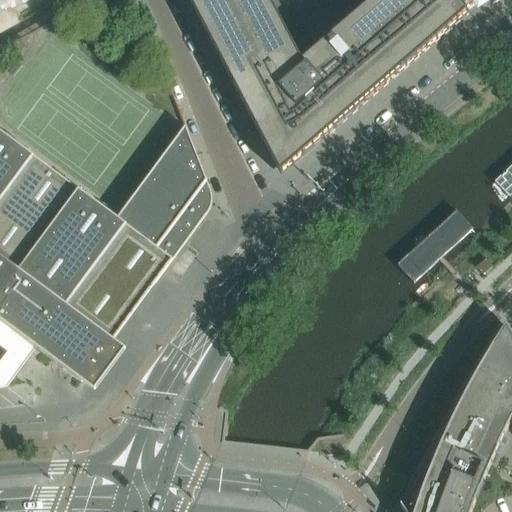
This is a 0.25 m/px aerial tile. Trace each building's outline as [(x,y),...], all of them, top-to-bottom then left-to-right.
[(0,0),(0,13),(33,0),(0,0)] [(271,4),(268,0),(187,0),(190,3),(252,121),(281,177),(295,164),(468,15),(463,9),(456,0),(375,0),(302,64),(271,4)] [(456,0),(463,9),(474,0),(477,0),(480,3),(484,0),(456,0)] [(137,310),(195,232),(207,215),(208,213),(209,211),(211,208),(211,206),(212,205),(212,202),(212,200),(212,198),(212,196),(211,194),(210,191),(207,183),(186,128),(117,220),(0,133),(0,324),(82,385),(96,395),(126,353),(112,343),(137,310)] [(511,172),(492,190),(505,205),(511,198),(511,172)] [(403,261),(416,277),(477,225),(464,209),(403,261)] [(485,261),(477,268),(483,275),(492,267),(485,261)] [(471,511),(474,505),(491,462),(511,419),(511,336),(506,327),(495,344),(491,351),(487,358),(483,365),(479,372),(475,379),(403,510),(402,508),(401,509),(403,511),(471,511)]
